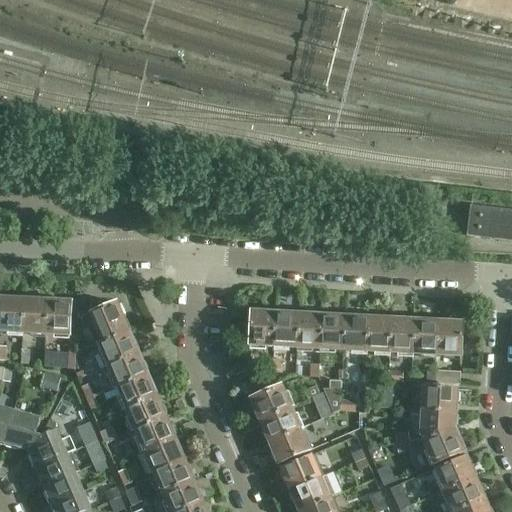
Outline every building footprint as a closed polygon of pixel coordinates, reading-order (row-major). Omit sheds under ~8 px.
[(511,212),(470,207),(466,237),(511,243),(511,212)] [(0,334),(22,335),(24,301),(22,301),(21,299),(14,298),(12,301),(1,300),(0,317),(0,334)] [(22,335),(46,336),(48,303),(46,303),(44,300),(37,299),(35,302),(24,301),(22,335)] [(70,337),(72,304),(69,303),(68,301),(60,301),(58,303),(48,303),(46,336),(70,337)] [(98,347),(130,334),(129,332),(130,330),(126,321),(124,321),(117,304),(107,308),(106,305),(90,305),(90,315),(102,344),(97,346),(98,347)] [(249,347),(273,348),(275,314),(265,314),(262,311),(256,310),(254,313),(251,313),(249,347)] [(273,348),(296,349),(298,315),(289,315),(286,312),(279,312),(276,314),(275,314),(273,348)] [(296,349),(319,351),(321,317),(312,316),(309,313),(303,313),(300,316),(298,315),(296,349)] [(319,351),(342,352),(344,318),(335,317),(332,315),(325,314),(322,317),(321,317),(319,351)] [(342,352),(366,353),(368,319),(367,319),(364,316),(356,316),(354,319),(344,318),(342,352)] [(366,353),(389,354),(390,321),(389,320),(387,318),(379,317),(377,320),(368,319),(366,353)] [(389,354),(412,356),(414,322),(413,322),(411,319),(403,319),(400,321),(390,321),(389,354)] [(412,356),(435,357),(437,323),(436,323),(433,320),(425,320),(423,322),(414,322),(412,356)] [(437,323),(435,357),(460,358),(462,324),(459,324),(456,322),(449,321),(446,324),(437,323)] [(133,342),(130,334),(98,347),(107,368),(139,355),(138,353),(139,351),(136,343),(133,342)] [(21,351),(21,366),(31,366),(32,351),(21,351)] [(55,355),(46,354),(44,369),(53,369),(55,355)] [(76,354),(69,354),(68,370),(75,370),(81,369),(75,356),(76,354)] [(107,368),(116,390),(148,376),(147,374),(148,372),(145,364),(143,364),(139,355),(107,368)] [(274,361),(273,374),(283,375),(284,361),(274,361)] [(341,365),(332,364),(331,378),(341,378),(341,365)] [(318,366),(309,366),(309,379),(318,379),(318,366)] [(9,385),(12,372),(3,371),(0,383),(9,385)] [(388,384),(403,384),(404,373),(389,372),(388,384)] [(460,387),(461,374),(434,373),(434,385),(460,387)] [(248,396),(270,387),(271,376),(265,375),(243,384),(248,396)] [(63,381),(43,376),(40,388),(57,394),(63,381)] [(116,390),(125,411),(157,397),(156,395),(157,393),(154,385),(152,385),(148,376),(116,390)] [(88,385),(80,389),(86,403),(94,399),(88,385)] [(258,421),(259,423),(290,409),(281,387),(249,401),(254,412),(253,413),(256,420),(258,421)] [(318,387),(305,393),(309,401),(322,395),(318,387)] [(423,389),(422,389),(421,413),(456,414),(456,404),(458,403),(459,394),(457,393),(457,391),(423,389)] [(313,410),(326,404),(322,395),(309,401),(313,410)] [(161,407),(157,397),(125,411),(135,432),(166,419),(165,416),(166,414),(163,407),(161,407)] [(92,416),(100,412),(94,399),(86,403),(92,416)] [(340,413),(357,414),(358,403),(341,401),(340,413)] [(364,402),(364,415),(368,415),(374,403),(364,402)] [(397,402),(397,411),(410,412),(411,402),(397,402)] [(14,412),(0,408),(0,446),(4,448),(14,412)] [(299,430),(290,409),(259,423),(263,432),(262,434),(265,442),(267,442),(268,444),(299,430)] [(14,412),(4,448),(16,451),(19,449),(27,451),(28,452),(40,438),(36,437),(40,420),(40,419),(14,412)] [(422,441),(457,435),(455,430),(455,427),(457,426),(457,418),(456,415),(456,414),(421,413),(420,436),(422,441)] [(135,432),(144,453),(175,440),(175,438),(176,436),(173,429),(171,429),(166,419),(135,432)] [(84,420),(74,424),(77,431),(87,427),(84,420)] [(316,434),(328,429),(324,420),(312,425),(316,434)] [(106,428),(98,431),(104,445),(112,442),(106,428)] [(40,437),(40,438),(28,452),(30,457),(29,459),(33,469),(66,455),(75,451),(69,438),(60,441),(55,430),(41,437),(40,437)] [(277,466),(309,452),(299,430),(268,444),(272,454),(271,455),(274,463),(276,464),(277,466)] [(408,433),(395,435),(396,444),(410,442),(408,433)] [(433,466),(464,453),(464,451),(465,449),(461,441),(459,441),(457,435),(422,441),(433,466)] [(144,453),(153,474),(185,461),(184,459),(185,457),(181,449),(179,449),(175,440),(144,453)] [(110,458),(118,455),(112,442),(104,445),(110,458)] [(398,454),(411,452),(410,442),(396,444),(398,454)] [(362,449),(350,454),(354,463),(366,458),(362,449)] [(74,473),(66,455),(33,469),(39,484),(42,484),(43,487),(74,473)] [(101,455),(89,460),(91,466),(103,460),(101,455)] [(285,483),(289,491),(320,478),(311,457),(279,470),(281,473),(279,475),(283,483),(285,483)] [(444,492),(475,479),(474,478),(476,476),(473,468),(470,467),(465,457),(435,470),(444,492)] [(359,473),(370,468),(366,458),(354,463),(359,473)] [(95,475),(107,470),(103,460),(91,466),(95,475)] [(153,474),(162,496),(194,482),(193,480),(194,478),(191,471),(189,470),(185,461),(153,474)] [(125,470),(117,473),(123,487),(131,484),(125,470)] [(82,492),(74,473),(43,487),(45,491),(44,494),(49,506),(82,492)] [(289,491),(289,492),(290,494),(288,496),(292,504),(294,504),(297,511),(299,511),(329,499),(320,478),(289,491)] [(444,492),(452,511),(457,511),(484,501),(484,500),(486,498),(482,489),(479,489),(475,479),(444,492)] [(380,490),(376,481),(370,483),(374,492),(380,490)] [(162,496),(169,511),(184,511),(203,504),(202,502),(203,500),(200,492),(198,492),(194,482),(162,496)] [(129,501),(137,498),(131,484),(123,487),(129,501)] [(402,485),(390,490),(395,500),(406,495),(402,485)] [(118,491),(105,496),(108,502),(120,497),(118,491)] [(85,511),(90,510),(82,492),(49,506),(51,511),(85,511)] [(380,493),(368,498),(371,506),(384,500),(380,493)] [(111,511),(124,507),(120,497),(108,502),(111,511)] [(334,511),(329,499),(299,511),(334,511)] [(375,511),(384,511),(388,511),(384,500),(371,506),(372,507),(373,506),(375,511)] [(457,511),(491,511),(488,510),(484,501),(457,511)]
